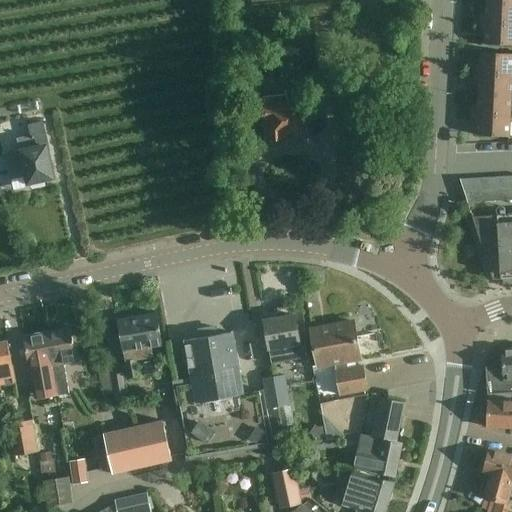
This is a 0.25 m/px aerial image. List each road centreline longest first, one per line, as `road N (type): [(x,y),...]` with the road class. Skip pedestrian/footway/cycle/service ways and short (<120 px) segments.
road 1 (secondary): [(402,274),(351,253),(276,242),(0,296)]
road 2 (residential): [(402,274),(431,182),(442,0)]
road 3 (secondary): [(424,511),(459,365),(453,340)]
